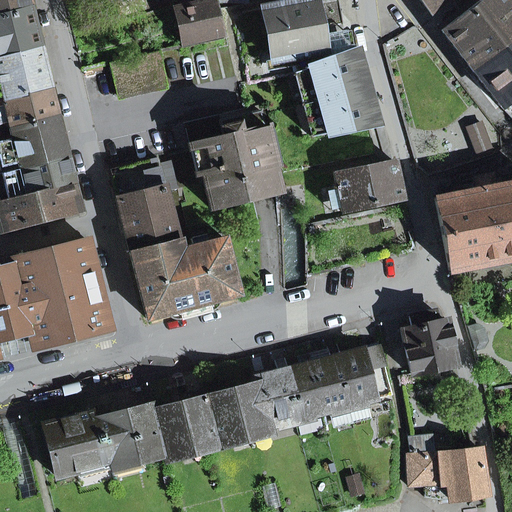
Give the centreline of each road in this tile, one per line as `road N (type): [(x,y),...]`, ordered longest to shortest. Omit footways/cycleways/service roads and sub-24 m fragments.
road 1 (residential): [(48,0),(135,360)]
road 2 (residential): [(445,284),(135,360)]
road 3 (residential): [(445,284),(476,395),(495,511)]
road 4 (residential): [(366,0),(371,46),(412,185)]
road 5 (residential): [(135,360),(0,393)]
